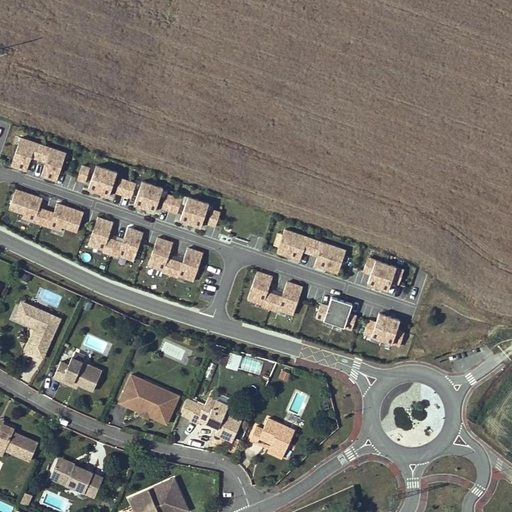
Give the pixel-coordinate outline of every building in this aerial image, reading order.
[(57,183),(66,152),(20,138),(10,168),(27,173),(31,159),(44,163),(39,178),(57,183)] [(116,172),(93,166),(93,168),(80,165),(77,181),(88,184),(86,192),(110,198),(116,172)] [(114,193),(131,199),(136,183),(119,177),(114,193)] [(154,214),(163,189),(141,181),(132,207),(154,214)] [(84,211),(56,203),(53,212),(40,208),(43,197),(14,189),(7,215),(77,234),(84,211)] [(176,215),(182,199),(165,193),(159,209),(176,215)] [(179,222),(200,229),(209,204),(188,197),(179,222)] [(205,225),(215,228),(220,212),(211,209),(205,225)] [(127,227),(122,241),(109,238),(113,221),(96,216),(87,249),(134,262),(143,231),(127,227)] [(337,276),(346,249),(284,230),(276,255),(300,262),(303,253),(316,257),(312,268),(337,276)] [(169,258),(173,241),(156,237),(147,270),(194,283),(203,252),(187,247),(183,262),(169,258)] [(365,286),(395,296),(403,269),(367,258),(362,272),(369,275),(365,286)] [(118,261),(116,271),(129,274),(131,264),(118,261)] [(287,281),(282,296),(268,292),(273,276),(256,270),(246,303),(293,317),(303,286),(287,281)] [(348,279),(354,282),(358,272),(352,270),(348,279)] [(345,329),(351,305),(330,299),(323,324),(345,329)] [(20,321),(24,312),(20,311),(24,301),(22,301),(14,318),(20,321)] [(43,358),(61,318),(24,301),(20,311),(24,312),(20,321),(30,325),(34,324),(37,325),(36,328),(32,338),(34,339),(29,351),(43,358)] [(398,330),(401,319),(378,314),(376,321),(367,319),(362,339),(400,348),(404,331),(398,330)] [(29,351),(34,339),(32,338),(26,350),(29,351)] [(226,363),(229,354),(217,350),(214,360),(226,363)] [(230,354),(226,365),(234,368),(238,356),(230,354)] [(236,368),(260,374),(263,362),(238,356),(236,368)] [(93,390),(102,370),(72,357),(69,364),(61,361),(54,377),(62,381),(64,377),(79,384),(93,390)] [(290,373),(282,370),(279,377),(287,380),(290,373)] [(167,423),(179,395),(168,390),(166,395),(142,384),(144,380),(131,374),(119,402),(141,412),(142,408),(150,412),(149,415),(167,423)] [(77,388),(79,384),(64,377),(62,381),(77,388)] [(166,395),(168,390),(144,380),(142,384),(166,395)] [(213,407),(217,399),(209,396),(205,403),(213,407)] [(196,405),(197,403),(187,398),(180,413),(190,418),(196,405)] [(242,421),(225,413),(229,405),(217,399),(213,407),(205,403),(204,406),(203,409),(196,405),(190,418),(190,419),(197,423),(198,420),(206,424),(207,422),(218,427),(217,429),(215,433),(232,441),(242,421)] [(149,415),(150,412),(142,408),(141,412),(140,414),(148,417),(149,415)] [(284,454),(295,430),(268,417),(263,429),(256,426),(250,439),(257,443),(259,438),(271,443),(269,448),(284,454)] [(38,442),(13,431),(14,428),(3,423),(0,422),(0,443),(6,446),(5,449),(30,460),(38,442)] [(271,443),(259,438),(257,443),(269,448),(271,443)] [(282,458),(284,454),(269,448),(267,451),(282,458)] [(74,465),(75,463),(59,456),(57,460),(73,467),(74,465)] [(84,492),(93,472),(74,465),(73,467),(57,460),(50,477),(84,492)] [(94,496),(102,476),(93,472),(84,492),(94,496)] [(165,511),(185,504),(175,481),(164,486),(163,483),(129,498),(134,511),(165,511)] [(25,490),(21,500),(28,503),(32,493),(25,490)]
